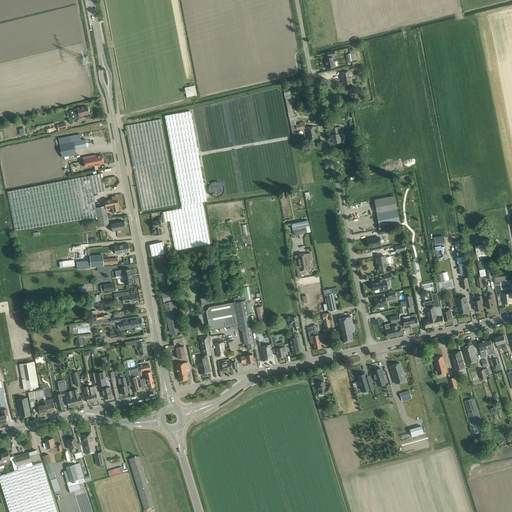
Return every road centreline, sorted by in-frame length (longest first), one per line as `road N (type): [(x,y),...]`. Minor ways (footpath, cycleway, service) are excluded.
road 1 (unclassified): [(371,348),(296,0)]
road 2 (tertiary): [(169,409),(108,93)]
road 3 (secondary): [(371,348),(511,316)]
road 4 (secondary): [(246,381),(371,348)]
